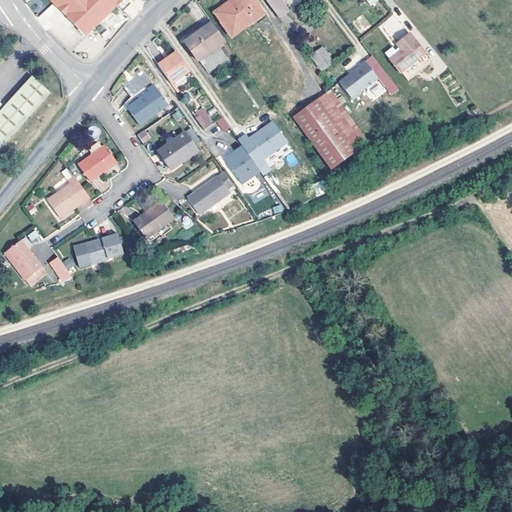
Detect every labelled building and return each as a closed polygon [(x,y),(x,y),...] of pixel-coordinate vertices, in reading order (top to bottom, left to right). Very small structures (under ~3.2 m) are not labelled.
[(60,0),(70,10),(79,0),(60,0)] [(79,0),(70,10),(90,31),(97,25),(93,22),(115,0),(79,0)] [(115,0),(93,22),(97,25),(122,0),(115,0)] [(231,0),(215,12),(218,17),(239,3),(237,0),(231,0)] [(254,0),(237,0),(239,3),(218,17),(232,36),(265,14),(254,0)] [(266,0),(279,18),(288,12),(278,0),(266,0)] [(219,46),(226,42),(212,23),(196,35),(198,38),(186,46),(197,62),(200,60),(209,74),(215,69),(228,61),(219,46)] [(184,43),(186,46),(198,38),(196,35),(184,43)] [(399,74),(424,54),(409,35),(396,45),(401,51),(389,61),(399,74)] [(323,50),(314,56),(324,70),(333,64),(323,50)] [(174,82),(189,71),(176,53),(167,60),(167,61),(159,66),(171,84),(174,82)] [(157,64),(159,66),(167,61),(167,60),(166,58),(157,64)] [(352,98),(379,79),(365,60),(359,65),(360,66),(340,81),(352,98)] [(228,61),(215,69),(219,75),(233,67),(228,61)] [(132,99),(152,83),(142,70),(122,86),(132,99)] [(0,152),(51,99),(32,82),(0,115),(0,152)] [(171,84),(178,93),(180,91),(174,82),(171,84)] [(128,109),(140,126),(169,106),(154,86),(148,90),(150,93),(128,109)] [(334,168),(370,142),(332,91),(297,117),(334,168)] [(176,122),(183,117),(178,110),(172,115),(176,122)] [(204,131),(211,125),(209,121),(203,114),(196,119),(204,131)] [(225,132),(230,129),(222,118),(217,121),(225,132)] [(243,148),(259,171),(267,166),(264,161),(288,144),(273,123),(249,140),(246,136),(238,142),(243,148)] [(152,140),(146,131),(138,137),(144,146),(152,140)] [(186,134),(159,153),(172,172),(199,153),(186,134)] [(106,148),(79,167),(91,184),(118,165),(106,148)] [(243,185),(260,173),(243,148),(236,153),(238,155),(227,163),(243,185)] [(225,160),(227,163),(238,155),(236,153),(225,160)] [(285,157),(291,166),(298,162),(292,153),(285,157)] [(61,171),(66,179),(72,176),(67,168),(61,171)] [(235,186),(226,174),(188,200),(199,216),(231,195),(228,191),(235,186)] [(90,200),(78,182),(48,203),(60,221),(90,200)] [(164,204),(135,224),(146,241),(175,221),(164,204)] [(259,222),(264,221),(256,209),(252,211),(259,222)] [(27,235),(33,243),(42,238),(36,229),(27,235)] [(86,248),(86,246),(74,249),(79,270),(109,262),(108,260),(123,256),(118,237),(101,241),(102,244),(86,248)] [(4,255),(24,281),(25,280),(30,287),(46,274),(28,250),(31,247),(24,239),(4,255)] [(62,283),(72,280),(57,259),(49,264),(62,283)] [(68,261),(63,265),(67,271),(73,267),(68,261)]
